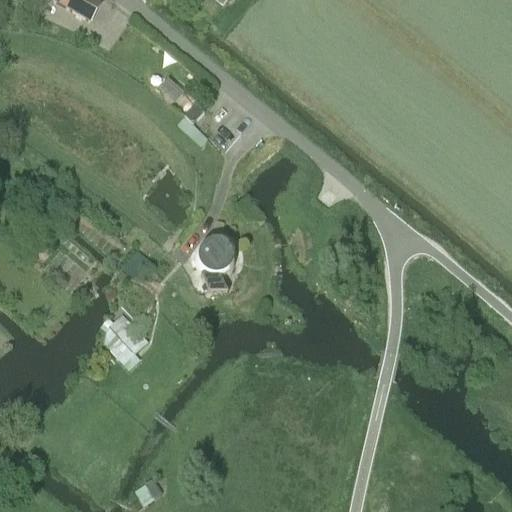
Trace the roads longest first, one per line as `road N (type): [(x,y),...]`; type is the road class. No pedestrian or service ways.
road 1 (unclassified): [(391,220),(123,0)]
road 2 (unclassified): [(391,220),(511,320)]
